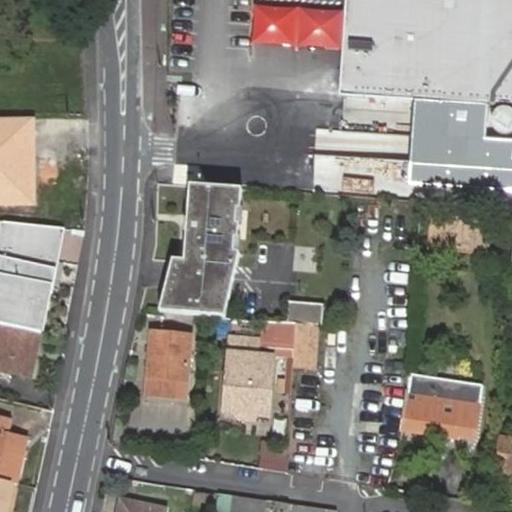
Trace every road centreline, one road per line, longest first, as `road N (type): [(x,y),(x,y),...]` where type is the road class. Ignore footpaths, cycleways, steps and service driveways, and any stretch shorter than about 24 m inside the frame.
road 1 (tertiary): [(79,454),(117,275),(123,0)]
road 2 (residential): [(79,454),(354,500),(354,511)]
